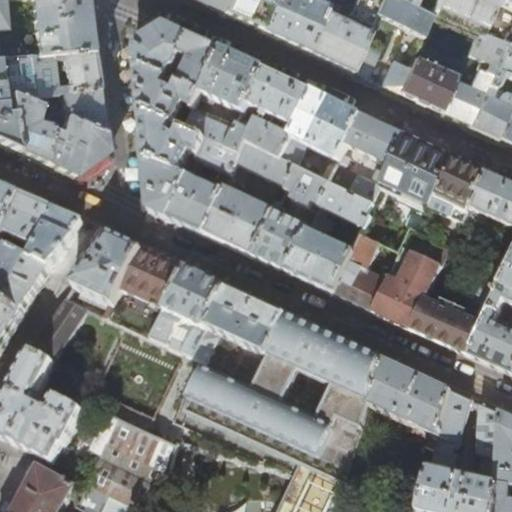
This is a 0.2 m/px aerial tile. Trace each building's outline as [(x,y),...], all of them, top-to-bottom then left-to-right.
[(87,0),(31,0),(38,58),(93,52),(89,17),(87,0)] [(192,0),(203,5),(222,14),(228,0),(192,0)] [(274,0),(228,0),(222,14),(241,23),(259,31),(274,0)] [(274,0),(259,31),(283,42),(306,52),(323,13),(327,7),(312,0),(274,0)] [(364,0),(356,18),(373,26),(376,17),(384,0),(364,0)] [(415,9),(419,0),(384,0),(376,17),(421,39),(432,15),(437,0),(429,0),(424,12),(415,9)] [(437,0),(432,15),(480,36),(494,6),(496,0),(437,0)] [(511,0),(496,0),(494,6),(511,14),(511,46),(510,50),(511,51),(511,0)] [(369,34),(323,13),(306,52),(326,62),(351,73),(360,55),(364,45),(369,34)] [(137,46),(135,66),(166,81),(173,69),(174,69),(176,68),(177,67),(181,58),(190,62),(179,86),(203,97),(223,54),(194,41),(166,28),(137,46)] [(459,73),(457,80),(442,114),(453,119),(470,126),(506,48),(480,37),(478,36),(466,61),(460,69),(470,74),(476,62),(489,67),(484,78),(479,76),(472,90),(465,87),(469,77),(459,73)] [(364,79),(377,51),(364,45),(360,55),(351,73),(364,79)] [(511,51),(510,50),(506,48),(470,126),(481,132),(498,139),(511,108),(511,97),(507,95),(505,95),(503,95),(502,96),(499,99),(498,101),(492,98),(495,89),(497,88),(502,79),(502,77),(511,81),(511,51)] [(93,52),(38,58),(31,58),(29,58),(35,97),(38,98),(98,91),(95,68),(93,52)] [(241,62),(223,54),(203,97),(198,108),(212,114),(217,105),(245,118),(249,110),(266,74),(241,62)] [(15,60),(11,60),(0,61),(0,144),(16,152),(10,97),(13,97),(28,102),(28,97),(35,97),(29,58),(15,60)] [(412,58),(408,69),(397,93),(406,98),(435,111),(442,114),(457,80),(430,66),(431,64),(428,63),(427,65),(412,58)] [(397,93),(408,69),(393,62),(381,87),(397,94),(397,93)] [(179,86),(166,81),(135,66),(138,93),(140,111),(173,127),(183,132),(186,133),(188,129),(181,126),(180,127),(176,126),(185,108),(195,113),(198,108),(203,97),(179,86)] [(288,84),(266,74),(249,110),(297,131),(314,96),(288,84)] [(38,98),(35,97),(28,97),(28,102),(39,107),(45,109),(50,113),(52,112),(62,111),(63,121),(58,134),(48,131),(44,165),(59,172),(73,178),(105,154),(103,142),(100,114),(98,91),(38,98)] [(342,109),(314,96),(297,131),(293,142),(282,164),(297,171),(298,171),(309,149),(335,162),(329,168),(322,183),(330,188),(344,158),(347,150),(362,118),(342,109)] [(34,124),(39,107),(28,102),(13,97),(10,97),(16,152),(24,156),(44,165),(48,131),(48,128),(34,124)] [(511,108),(498,139),(511,145),(511,108)] [(169,138),(173,127),(140,111),(143,143),(145,164),(180,176),(190,156),(199,161),(207,144),(186,133),(183,132),(178,142),(169,138)] [(188,129),(186,133),(207,144),(228,154),(234,142),(236,137),(193,117),(188,129)] [(380,126),(362,118),(347,150),(389,169),(403,137),(380,126)] [(242,124),(236,137),(234,142),(282,164),(293,142),(256,125),(254,129),(242,124)] [(403,137),(389,169),(386,176),(381,188),(434,212),(457,161),(429,149),(403,137)] [(234,142),(228,154),(241,160),(232,180),(225,196),(206,239),(228,249),(256,262),(276,217),(281,205),(274,201),(268,213),(233,195),(237,187),(242,189),(250,173),(288,191),(297,171),(282,164),(234,142)] [(241,160),(228,154),(207,144),(199,161),(198,165),(232,180),(241,160)] [(351,161),(344,158),(330,188),(332,188),(332,187),(373,205),(381,188),(386,176),(379,173),(373,185),(346,172),(351,161)] [(183,177),(180,176),(145,164),(148,189),(151,214),(170,223),(190,181),(191,180),(183,177)] [(322,183),(298,171),(297,171),(288,191),(286,195),(296,199),(293,204),(311,213),(314,207),(322,211),(332,188),(330,188),(322,183)] [(470,217),(511,235),(511,186),(489,176),(470,217)] [(225,196),(190,181),(170,223),(189,232),(206,239),(225,196)] [(332,187),(332,188),(322,211),(311,233),(291,278),(314,289),(336,299),(355,258),(320,241),(330,221),(325,219),(328,213),(360,228),(353,241),(361,245),(362,241),(372,221),(369,219),(374,206),(373,205),(332,187)] [(0,234),(2,235),(20,197),(0,188),(0,234)] [(37,205),(20,197),(2,235),(30,248),(27,253),(33,256),(54,212),(37,205)] [(67,219),(54,212),(33,256),(30,262),(53,273),(83,227),(84,226),(67,219)] [(311,233),(276,217),(256,262),(273,270),(291,278),(311,233)] [(413,234),(390,284),(374,316),(426,340),(470,360),(508,280),(494,273),(472,324),(450,314),(447,321),(427,312),(452,253),(413,234)] [(124,297),(144,253),(129,247),(110,238),(90,270),(68,304),(89,313),(112,324),(124,297)] [(362,241),(361,245),(355,258),(336,299),(356,308),(374,316),(390,284),(369,275),(380,249),(362,241)] [(53,273),(30,262),(6,250),(0,262),(0,305),(25,318),(36,300),(40,294),(39,293),(53,273)] [(168,264),(144,253),(124,297),(168,317),(188,273),(168,264)] [(511,271),(508,280),(470,360),(493,370),(511,378),(511,271)] [(229,292),(211,284),(188,273),(168,317),(156,344),(184,357),(198,363),(229,292)] [(260,306),(229,292),(198,363),(200,364),(202,365),(209,369),(212,369),(225,341),(272,362),(289,320),(260,306)] [(89,313),(68,304),(57,323),(50,334),(40,350),(37,355),(57,365),(60,360),(89,313)] [(0,355),(1,356),(9,343),(25,318),(0,305),(0,355)] [(325,336),(289,320),(272,362),(261,389),(288,401),(299,375),(334,391),(323,418),(339,423),(363,432),(367,422),(384,362),(366,354),(325,336)] [(36,407),(57,365),(37,355),(36,354),(30,357),(7,403),(0,416),(0,439),(59,469),(59,468),(56,466),(62,455),(68,458),(72,451),(66,448),(84,414),(60,403),(73,376),(64,372),(52,396),(59,399),(50,414),(36,407)] [(437,453),(453,394),(419,378),(384,362),(367,422),(373,424),(376,412),(434,439),(431,451),(437,453)] [(322,463),(339,423),(323,418),(319,427),(284,410),(288,401),(261,389),(258,397),(206,371),(191,407),(322,463)] [(473,403),(453,394),(437,453),(434,468),(452,472),(457,469),(459,458),(454,456),(456,446),(461,447),(473,403)] [(500,484),(502,416),(485,408),(482,407),(478,459),(485,460),(483,462),(482,478),(483,480),(500,484)] [(179,449),(97,410),(91,423),(95,425),(89,436),(111,447),(90,488),(110,499),(138,511),(146,511),(158,488),(164,491),(179,449)] [(511,511),(511,420),(502,416),(500,484),(499,491),(498,511),(511,511)] [(280,511),(340,511),(348,488),(300,467),(280,511)] [(17,511),(66,511),(78,490),(39,471),(21,506),(17,511)] [(498,511),(499,491),(432,475),(422,511),(498,511)] [(138,511),(110,499),(104,511),(138,511)]
